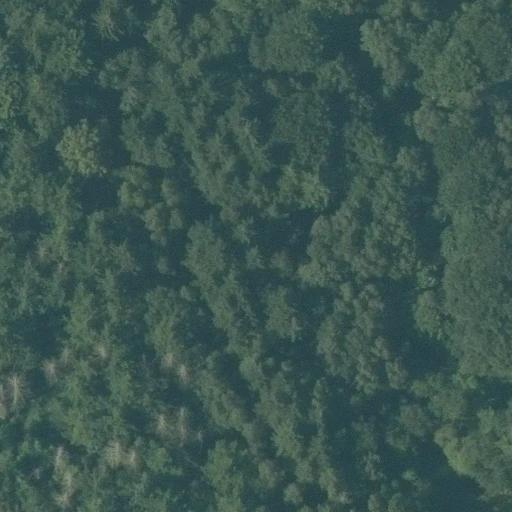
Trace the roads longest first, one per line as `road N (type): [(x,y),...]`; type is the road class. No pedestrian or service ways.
road 1 (track): [(305,0),(511,438)]
road 2 (track): [(281,0),(0,122)]
